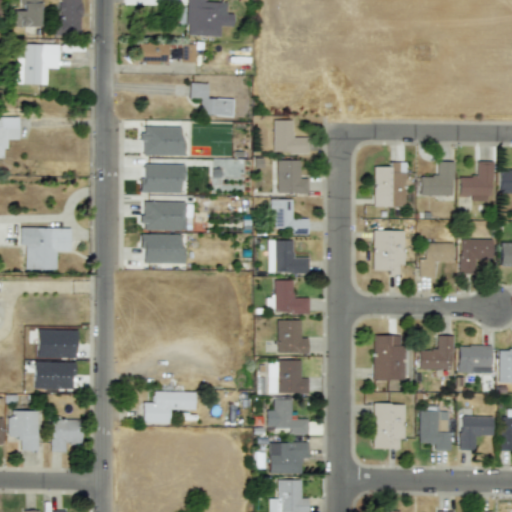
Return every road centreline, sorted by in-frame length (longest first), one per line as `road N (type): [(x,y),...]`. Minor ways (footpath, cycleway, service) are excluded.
road 1 (residential): [(104,511),(104,0)]
road 2 (residential): [(339,511),(339,130)]
road 3 (residential): [(339,480),(511,482)]
road 4 (residential): [(339,130),(511,131)]
road 5 (residential): [(339,306),(495,307)]
